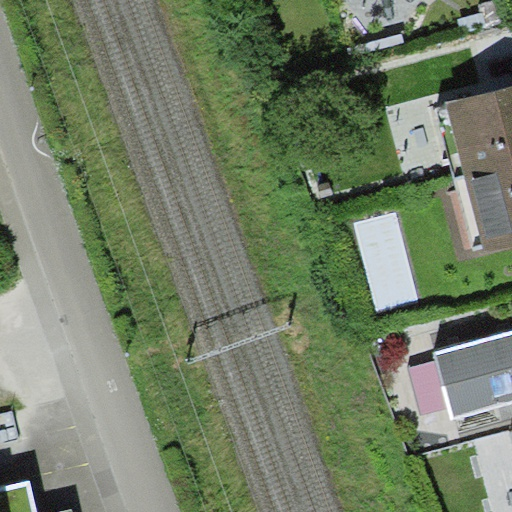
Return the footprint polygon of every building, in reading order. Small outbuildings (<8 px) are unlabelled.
[(511,85),(446,104),(468,184),(511,172),(511,85)] [(511,172),(468,184),(487,254),(511,247),(511,172)] [(511,332),(433,354),(435,361),(447,407),(450,418),(511,401),(511,332)] [(447,407),(435,361),(411,367),(423,414),(447,407)] [(71,511),(70,508),(52,511),(36,511),(29,479),(0,485),(0,511),(71,511)]
